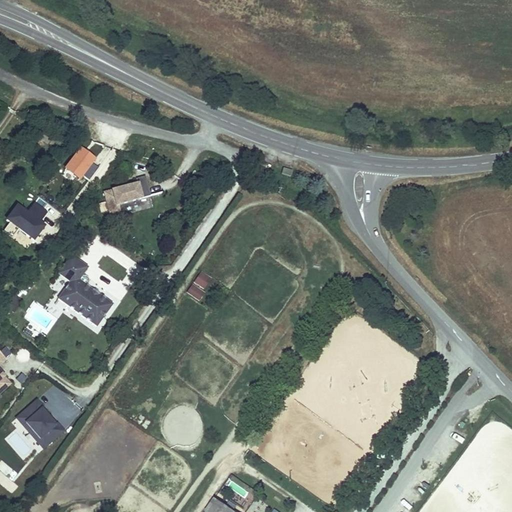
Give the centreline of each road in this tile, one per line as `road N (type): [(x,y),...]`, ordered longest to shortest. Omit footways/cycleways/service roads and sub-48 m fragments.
road 1 (tertiary): [(51,35),(245,129),(343,160)]
road 2 (tertiary): [(511,391),(369,233)]
road 3 (tertiary): [(380,165),(511,159)]
